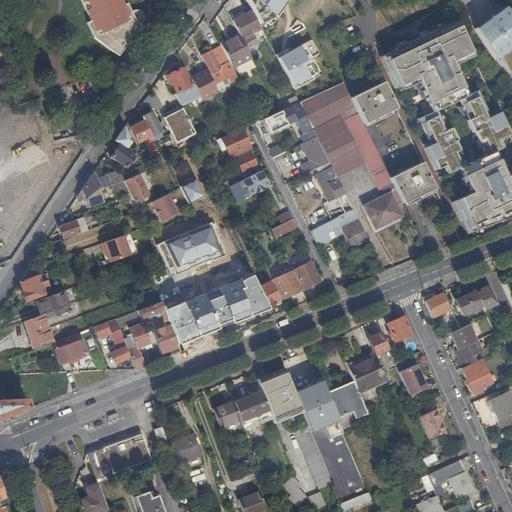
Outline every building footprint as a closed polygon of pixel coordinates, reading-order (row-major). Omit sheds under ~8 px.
[(81,0),(83,2),(84,1),(88,3),(90,7),(89,10),(87,11),(91,20),(92,20),(93,22),(91,26),(90,27),(94,37),(100,35),(102,39),(106,42),(104,44),(119,56),(142,25),(136,21),(130,7),(128,9),(124,7),(124,6),(121,0),(81,0)] [(245,0),(251,10),(260,27),(267,24),(285,0),(245,0)] [(473,28),(494,59),(507,50),(511,46),(511,18),(511,17),(503,7),(473,28)] [(253,33),(261,29),(260,27),(251,10),(243,14),(243,15),(244,17),(232,23),(237,32),(241,40),(253,33)] [(231,21),(232,23),(244,17),(243,15),(237,18),(231,21)] [(417,38),(393,50),(394,51),(389,53),(388,52),(379,57),(395,89),(416,78),(432,111),(417,119),(428,140),(429,139),(432,144),(424,148),(435,170),(443,166),(447,174),(451,172),(451,173),(458,169),(471,193),(451,203),(466,234),(479,227),(480,229),(484,226),(485,228),(498,221),(498,220),(510,213),(511,216),(511,215),(511,174),(506,178),(493,154),(504,149),(500,141),(510,136),(498,113),(489,117),(476,92),(467,96),(450,62),(451,62),(452,62),(472,52),(456,21),(452,23),(442,28),(442,27),(418,39),(417,38)] [(231,67),(250,57),(243,44),(241,40),(237,32),(218,42),(231,67)] [(255,38),(253,33),(241,40),(243,44),(255,38)] [(311,41),(278,59),(293,88),(320,73),(313,59),(319,56),(311,41)] [(222,74),(231,69),(218,45),(210,50),(222,74)] [(200,55),(212,79),(222,74),(210,50),(200,55)] [(174,94),(180,105),(198,96),(193,85),(191,86),(182,69),(167,76),(176,93),(174,94)] [(198,96),(200,100),(216,92),(205,70),(189,78),(193,85),(198,96)] [(214,82),(224,77),(222,74),(212,79),(214,82)] [(395,109),(381,82),(350,98),(363,124),(395,109)] [(351,116),(357,113),(341,83),(322,92),(301,101),(299,102),(309,123),(345,104),(348,109),(351,116)] [(500,112),(510,107),(507,100),(504,102),(501,97),(494,101),(500,112)] [(311,128),(309,123),(299,102),(289,107),(303,134),(301,135),(304,142),(315,136),(311,128)] [(339,114),(348,109),(345,104),(309,123),(311,128),(339,114)] [(191,135),(194,133),(181,108),(163,118),(175,143),(185,137),(188,143),(194,140),(191,135)] [(401,216),(407,213),(402,204),(378,156),(357,113),(351,116),(348,109),(339,114),(364,164),(381,197),(389,192),(401,216)] [(34,111),(14,118),(26,152),(22,154),(28,171),(52,163),(34,111)] [(142,121),(150,136),(160,131),(150,112),(140,117),(142,121)] [(364,164),(339,114),(311,128),(315,136),(328,162),(331,168),(336,178),(364,164)] [(266,128),(262,119),(259,120),(254,122),(259,131),(266,128)] [(157,166),(164,163),(150,136),(142,121),(130,127),(128,121),(124,127),(125,130),(129,128),(137,143),(143,140),(157,166)] [(125,130),(124,127),(114,141),(119,144),(110,157),(125,168),(135,154),(126,148),(131,141),(125,130)] [(220,138),(217,139),(219,144),(222,142),(229,156),(249,146),(240,128),(237,130),(220,138)] [(304,175),(328,162),(315,136),(304,142),(307,148),(309,146),(315,159),(311,161),(300,167),(304,175)] [(280,154),(282,153),(277,145),(268,149),(272,158),(273,158),(280,154)] [(304,149),(311,161),(315,159),(309,146),(307,148),(304,149)] [(249,151),(235,157),(242,174),(256,167),(249,151)] [(288,155),(291,162),(301,158),(297,151),(288,155)] [(402,204),(434,188),(431,183),(421,162),(390,177),(402,204)] [(146,171),(143,165),(126,173),(129,178),(138,175),(145,171),(146,171)] [(328,202),(344,194),(336,178),(331,168),(315,176),(328,202)] [(26,172),(9,177),(20,212),(40,205),(29,170),(26,172)] [(155,192),(145,171),(138,175),(148,195),(155,192)] [(266,186),(259,171),(242,180),(240,181),(228,187),(237,204),(250,194),(266,186)] [(96,180),(93,172),(77,197),(79,196),(80,199),(83,198),(86,207),(102,202),(98,191),(100,190),(96,180)] [(121,175),(117,172),(96,180),(100,190),(112,186),(123,181),(121,175)] [(129,178),(123,181),(127,190),(130,193),(135,202),(148,195),(138,175),(129,178)] [(221,185),(223,189),(228,187),(240,181),(238,177),(221,185)] [(196,179),(182,186),(190,202),(204,195),(196,179)] [(127,190),(123,181),(112,186),(115,194),(127,190)] [(375,230),(401,216),(389,192),(381,197),(362,206),(367,216),(375,230)] [(166,195),(151,202),(160,221),(175,214),(166,195)] [(352,209),(309,231),(317,247),(344,233),(351,247),(367,239),(352,209)] [(280,224),(291,218),(288,212),(277,217),(280,224)] [(403,220),(401,216),(375,230),(367,216),(365,217),(374,234),(403,220)] [(83,217),(58,226),(63,239),(88,230),(83,217)] [(271,229),(275,237),(295,226),(291,218),(280,224),(271,229)] [(164,243),(176,274),(226,254),(214,223),(164,243)] [(124,235),(100,244),(103,252),(106,251),(110,262),(130,255),(124,235)] [(302,290),(319,282),(309,262),(292,270),(302,290)] [(302,290),(292,270),(272,280),(282,299),(302,290)] [(22,278),(19,283),(22,292),(21,293),(25,302),(45,294),(44,290),(50,288),(47,280),(42,282),(40,275),(43,274),(42,271),(22,278)] [(152,305),(160,302),(150,275),(141,279),(152,305)] [(164,311),(178,346),(269,310),(268,306),(260,286),(255,275),(164,311)] [(268,306),(282,299),(272,280),(260,286),(268,306)] [(476,294),(482,307),(483,310),(496,304),(487,285),(479,289),(480,292),(476,294)] [(476,294),(474,291),(454,300),(462,315),(482,307),(476,294)] [(61,292),(37,300),(42,315),(42,314),(67,306),(61,292)] [(424,302),(431,318),(449,309),(441,293),(424,302)] [(42,314),(44,320),(64,313),(66,319),(83,312),(79,301),(69,305),(67,306),(42,314)] [(160,353),(178,346),(164,311),(160,302),(152,305),(138,310),(139,315),(141,319),(159,312),(164,326),(152,331),(160,353)] [(23,322),(33,349),(51,343),(52,342),(48,332),(44,320),(42,314),(42,315),(40,315),(23,322)] [(402,317),(386,324),(394,342),(410,334),(402,317)] [(77,333),(81,332),(77,321),(63,327),(67,337),(77,333)] [(129,356),(134,369),(143,365),(137,348),(150,343),(142,322),(128,327),(131,337),(123,340),(126,346),(129,356)] [(110,334),(112,338),(119,336),(115,324),(98,331),(101,338),(110,334)] [(459,329),(449,334),(457,350),(476,342),(468,325),(459,329)] [(48,332),(52,342),(67,337),(63,327),(48,332)] [(52,342),(51,343),(58,360),(68,357),(70,360),(70,361),(86,354),(77,333),(67,337),(52,342)] [(367,340),(373,354),(374,355),(388,349),(381,333),(367,340)] [(124,347),(126,346),(123,340),(121,335),(119,336),(112,338),(117,350),(124,347)] [(480,360),(489,356),(486,350),(481,352),(476,341),(476,342),(457,350),(455,351),(461,368),(480,360)] [(114,363),(128,357),(124,347),(117,350),(110,353),(114,363)] [(354,384),(358,393),(386,382),(374,355),(373,354),(363,358),(365,361),(348,368),(354,384)] [(461,368),(460,369),(472,395),(492,386),(480,360),(461,368)] [(415,366),(399,373),(409,396),(426,388),(423,381),(423,382),(415,366)] [(283,368),(256,379),(257,382),(270,378),(284,372),(283,368)] [(297,381),(317,373),(316,370),(295,378),(297,381)] [(261,392),(269,414),(272,420),(299,409),(289,384),(284,372),(270,378),(257,382),(261,392)] [(299,409),(301,412),(305,424),(334,412),(328,398),(317,373),(297,381),(289,384),(299,409)] [(334,412),(342,433),(357,427),(358,429),(371,423),(358,393),(354,384),(338,391),(340,393),(328,398),(334,412)] [(240,421),(241,425),(269,414),(261,392),(233,402),(240,421)] [(511,423),(511,400),(508,392),(488,402),(501,429),(511,423)] [(0,417),(28,407),(25,399),(0,400),(0,417)] [(233,402),(212,410),(220,429),(240,421),(233,402)] [(272,420),(273,423),(301,412),(299,409),(272,420)] [(419,418),(428,440),(446,432),(439,417),(440,417),(436,410),(419,418)] [(334,412),(305,424),(306,426),(330,483),(340,506),(368,493),(349,450),(342,433),(334,412)] [(317,489),(330,484),(330,483),(306,426),(294,431),(317,489)] [(166,439),(161,427),(153,430),(157,442),(166,439)] [(141,434),(86,454),(95,480),(150,459),(141,434)] [(182,439),(190,460),(201,456),(193,435),(182,439)] [(167,444),(175,465),(190,460),(182,439),(167,444)] [(434,454),(420,461),(423,467),(437,461),(434,454)] [(459,460),(441,468),(446,481),(449,480),(457,498),(473,490),(459,460)] [(441,468),(427,475),(429,481),(432,487),(446,481),(441,468)] [(427,475),(420,478),(423,484),(425,483),(429,481),(427,475)] [(300,486),(291,476),(281,485),(289,495),(286,497),(296,507),(305,497),(297,488),(300,486)] [(429,481),(425,483),(429,492),(433,490),(432,487),(429,481)] [(84,511),(100,511),(106,510),(97,484),(88,487),(91,496),(81,500),(84,511)] [(134,497),(139,511),(162,511),(156,496),(149,499),(148,496),(150,495),(149,491),(134,497)] [(258,491),(237,499),(241,511),(257,511),(265,509),(258,491)] [(319,492),(307,497),(311,510),(324,505),(319,492)] [(417,511),(443,511),(436,496),(414,506),(417,511)] [(468,501),(457,506),(459,511),(471,511),(473,511),(468,501)]
